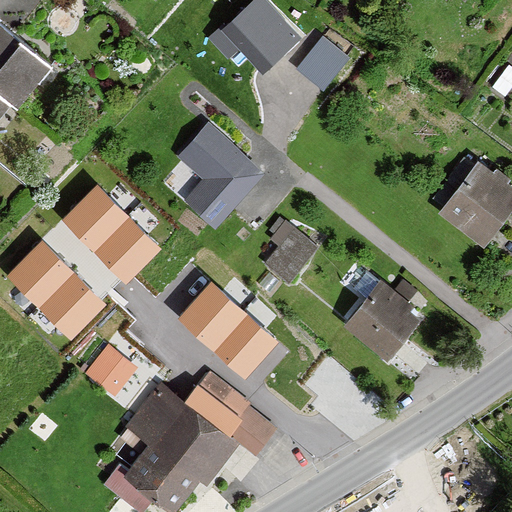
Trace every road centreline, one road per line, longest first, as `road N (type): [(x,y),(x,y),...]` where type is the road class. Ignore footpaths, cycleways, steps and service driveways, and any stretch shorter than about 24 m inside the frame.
road 1 (secondary): [(511,365),(283,511)]
road 2 (unknown): [(505,342),(303,180)]
